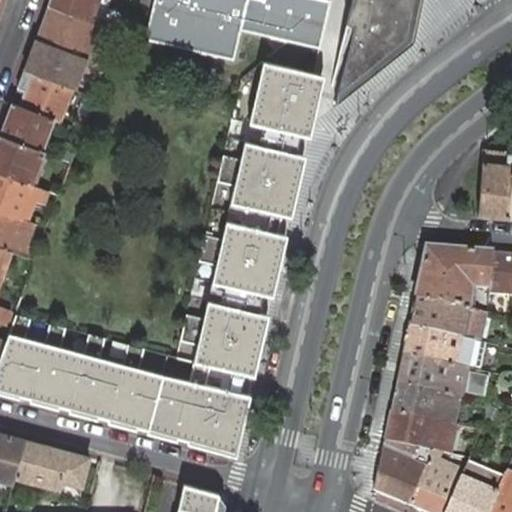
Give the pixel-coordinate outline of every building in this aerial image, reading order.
[(50,0),(49,5),(98,23),(100,24),(109,0),(50,0)] [(153,0),(145,38),(233,59),(240,29),(287,40),(319,47),(329,0),(153,0)] [(423,0),(352,0),(348,22),(355,24),(354,31),(348,61),(342,89),(340,102),(352,92),(383,67),(414,43),(420,13),(423,0)] [(94,34),(103,38),(107,27),(100,24),(98,23),(49,5),(36,38),(85,57),(94,34)] [(103,38),(115,42),(119,31),(107,27),(103,38)] [(85,57),(95,60),(103,38),(94,34),(85,57)] [(102,77),(106,64),(95,60),(85,57),(36,38),(24,70),(71,88),(76,90),(83,71),(102,77)] [(263,58),(241,74),(231,119),(176,357),(14,314),(3,342),(0,350),(0,392),(226,453),(289,177),(314,70),(263,58)] [(19,106),(53,119),(58,121),(71,88),(24,70),(18,88),(25,91),(19,106)] [(12,103),(0,136),(41,152),(53,119),(19,106),(12,103)] [(0,136),(0,135),(0,173),(29,185),(41,152),(0,136)] [(480,214),(509,216),(511,183),(511,153),(485,151),(484,162),(480,214)] [(0,173),(0,210),(28,221),(37,197),(45,200),(48,192),(40,189),(29,185),(0,173)] [(0,247),(11,252),(26,257),(29,249),(24,246),(33,223),(28,221),(0,210),(0,247)] [(0,322),(6,324),(10,314),(0,309),(0,281),(11,252),(0,247),(0,322)] [(426,249),(415,299),(468,310),(470,287),(488,289),(491,254),(426,249)] [(511,256),(491,254),(488,289),(488,296),(511,298),(511,256)] [(468,310),(415,299),(409,327),(473,341),(478,342),(484,314),(480,313),(468,310)] [(473,341),(409,327),(403,356),(467,369),(476,371),(482,343),(478,342),(473,341)] [(465,375),(467,369),(403,356),(397,385),(458,397),(460,398),(461,394),(484,399),(488,380),(465,375)] [(397,385),(391,413),(453,425),(458,397),(397,385)] [(500,412),(489,408),(485,419),(495,423),(500,412)] [(434,451),(450,454),(456,426),(453,425),(391,413),(384,441),(434,451)] [(25,440),(0,433),(0,479),(13,483),(15,477),(25,440)] [(89,457),(25,440),(15,477),(59,488),(61,480),(82,486),(89,457)] [(374,491),(410,506),(431,458),(434,451),(384,441),(374,491)] [(445,511),(488,511),(499,487),(505,473),(469,457),(469,458),(463,471),(445,511)] [(410,506),(423,511),(445,511),(463,471),(452,465),(451,467),(431,458),(410,506)] [(488,511),(511,511),(511,476),(505,473),(499,487),(488,511)] [(218,493),(182,483),(174,511),(222,511),(225,503),(218,493)]
